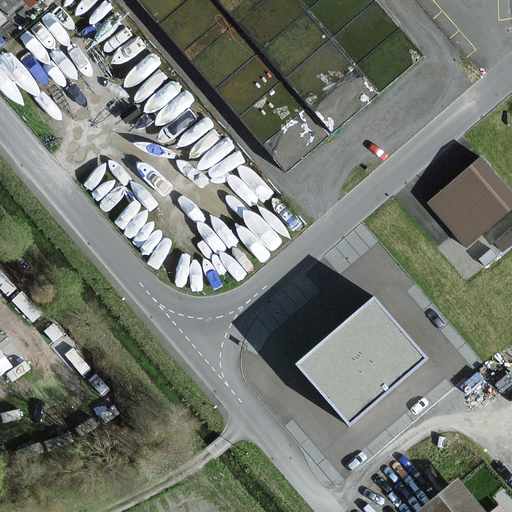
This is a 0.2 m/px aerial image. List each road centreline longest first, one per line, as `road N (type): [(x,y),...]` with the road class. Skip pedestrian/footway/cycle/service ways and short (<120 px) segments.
road 1 (unclassified): [(193,344),(511,71)]
road 2 (unclassified): [(0,117),(193,344)]
road 3 (track): [(332,511),(374,465),(429,429),(476,421),(511,430)]
